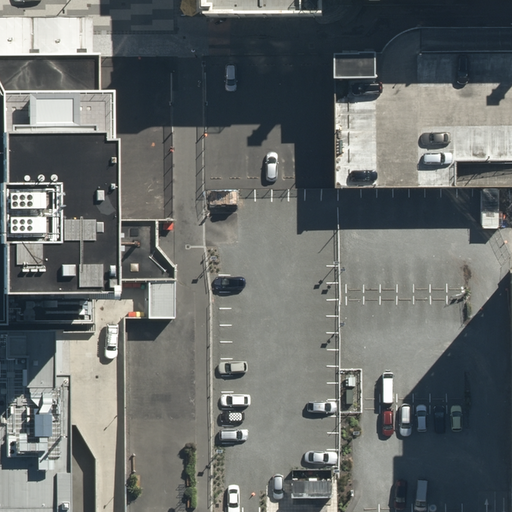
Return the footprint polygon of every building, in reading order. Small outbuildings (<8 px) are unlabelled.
[(511,0),(205,0),(204,28),(324,30),(324,12),(335,11),(511,9),(511,0)] [(511,50),(399,51),(385,51),(335,51),(336,195),(511,194),(511,50)] [(0,329),(62,330),(93,329),(94,282),(173,283),(173,272),(156,252),(154,225),(89,225),(90,109),(90,57),(0,56),(0,329)] [(0,511),(63,511),(62,401),(62,330),(0,329),(0,511)] [(332,482),(292,482),(292,498),(332,499),(332,482)]
